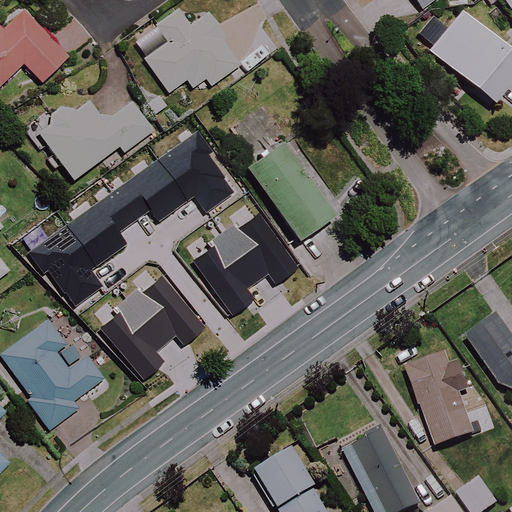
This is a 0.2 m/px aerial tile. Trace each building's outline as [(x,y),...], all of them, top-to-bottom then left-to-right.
[(407,0),(415,13),(435,0),(407,0)] [(511,0),(500,0),(511,17),(511,0)] [(187,28),(176,11),(153,27),(165,44),(142,61),(165,94),(184,81),(190,89),(203,80),(208,87),(236,67),(218,41),(221,38),(205,15),(187,28)] [(66,60),(21,12),(0,32),(0,31),(0,84),(21,65),(39,85),(66,60)] [(511,78),(511,57),(459,13),(426,53),(489,106),(511,78)] [(152,131),(130,103),(103,124),(87,103),(72,114),(64,104),(29,131),(69,183),(116,148),(121,154),(152,131)] [(328,220),(281,145),(244,169),(290,244),(328,220)] [(247,217),(218,178),(188,200),(235,263),(272,236),(254,212),(247,217)] [(194,231),(176,205),(150,223),(168,249),(194,231)] [(95,266),(122,296),(117,301),(137,323),(142,318),(149,325),(182,295),(154,264),(128,236),(95,266)] [(112,317),(82,284),(65,299),(95,333),(112,317)] [(511,344),(489,316),(459,340),(494,385),(511,393),(511,344)] [(62,347),(46,324),(0,355),(0,357),(29,399),(25,402),(45,431),(75,411),(69,402),(99,381),(82,356),(63,369),(52,353),(62,347)] [(464,392),(449,352),(399,371),(416,413),(419,412),(433,449),(471,434),(456,395),(464,392)] [(403,511),(416,506),(379,433),(338,453),(368,511),(403,511)] [(322,511),(289,451),(248,474),(269,511),(322,511)] [(483,511),(495,504),(476,479),(454,495),(466,511),(483,511)] [(457,511),(449,500),(432,511),(457,511)]
